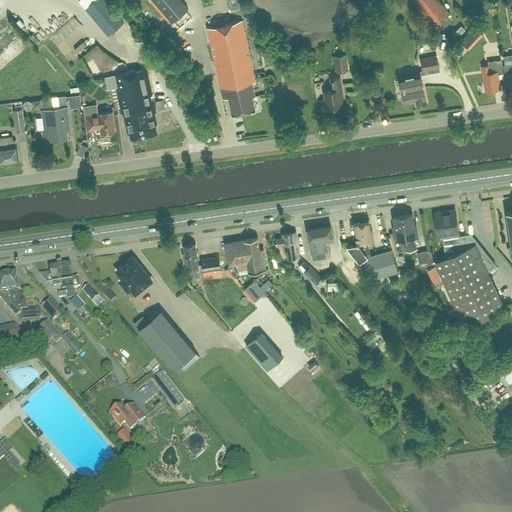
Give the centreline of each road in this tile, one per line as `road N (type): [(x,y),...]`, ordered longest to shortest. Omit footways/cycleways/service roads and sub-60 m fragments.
road 1 (primary): [(0,248),(511,174)]
road 2 (unclassified): [(0,182),(511,110)]
